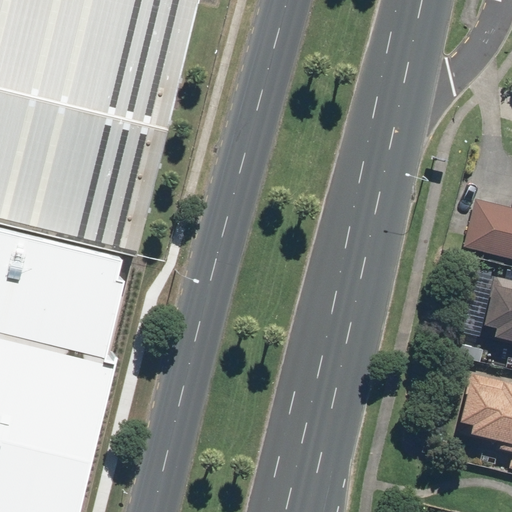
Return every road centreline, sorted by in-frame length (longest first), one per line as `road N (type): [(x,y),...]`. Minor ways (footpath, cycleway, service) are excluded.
road 1 (primary): [(166,511),(293,0)]
road 2 (primary): [(398,120),(307,511)]
road 3 (residential): [(500,0),(461,65),(398,120)]
road 4 (primary): [(426,0),(398,120)]
